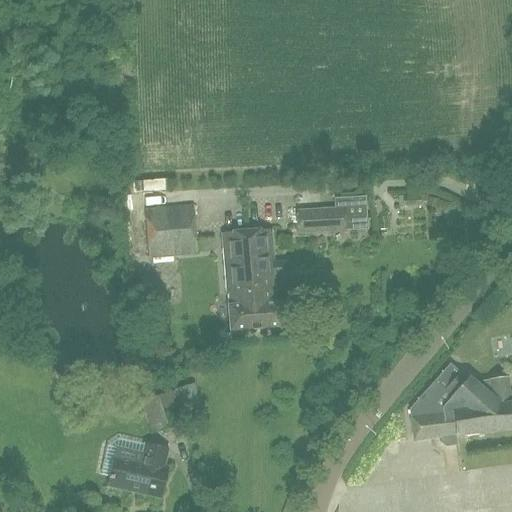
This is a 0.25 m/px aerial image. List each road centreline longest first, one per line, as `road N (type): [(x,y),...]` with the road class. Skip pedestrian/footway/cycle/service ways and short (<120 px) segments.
road 1 (unclassified): [(315,511),(350,438),(511,248)]
road 2 (unknown): [(511,486),(422,493),(326,480)]
